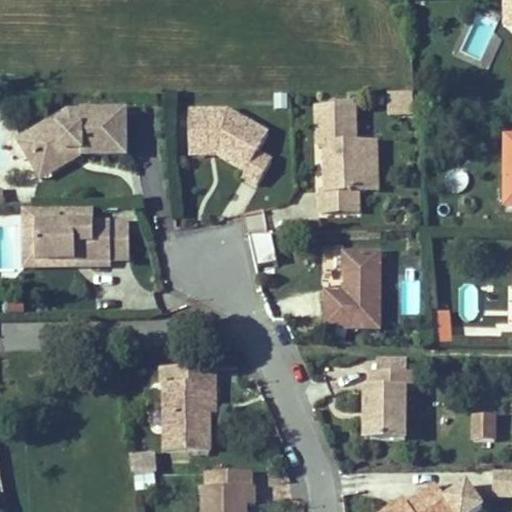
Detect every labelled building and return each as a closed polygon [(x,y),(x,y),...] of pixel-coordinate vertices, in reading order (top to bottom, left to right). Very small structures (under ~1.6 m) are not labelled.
[(413,94),(388,95),(388,115),(414,114),(413,94)] [(129,111),(73,112),(30,136),(46,166),(70,152),(82,151),(83,158),(128,157),(129,111)] [(363,111),(322,113),(323,146),(340,146),(340,155),(332,155),(333,193),(327,194),(327,216),(364,215),(363,196),(372,196),(371,147),(363,147),(363,111)] [(224,147),(221,156),(251,173),(248,179),(263,188),(276,163),(262,155),(273,135),(236,114),(193,114),(193,144),(215,143),(224,147)] [(43,180),(83,158),(82,151),(70,152),(46,166),(30,136),(23,141),(43,180)] [(192,156),(221,156),(224,147),(215,143),(193,144),(192,156)] [(383,147),(371,147),(372,196),(383,196),(383,147)] [(90,253),(90,260),(112,259),(132,259),(132,222),(40,223),(40,242),(40,260),(78,260),(78,254),(90,253)] [(40,223),(26,223),(26,243),(40,242),(40,223)] [(380,328),(382,253),(346,252),(345,290),(326,290),(325,327),(380,328)] [(402,280),(402,312),(419,312),(419,280),(402,280)] [(434,345),(451,344),(447,314),(432,315),(434,345)] [(214,386),(221,386),(222,367),(182,367),(182,386),(168,386),(168,453),(212,453),(213,414),(214,386)] [(415,394),(415,376),(371,376),(371,393),(366,394),(366,442),(406,442),(406,394),(415,394)] [(496,440),(496,414),(470,413),(470,439),(496,440)] [(132,455),(135,472),(155,472),(155,455),(132,455)] [(492,497),(511,498),(511,470),(494,469),(492,497)] [(206,488),(252,487),(252,471),(206,472),(206,488)] [(442,486),(413,507),(404,511),(403,511),(398,507),(390,511),(448,511),(456,507),(442,486)] [(248,511),(248,503),(255,504),(255,487),(252,487),(203,489),(203,511),(248,511)] [(398,507),(403,511),(404,511),(413,507),(408,500),(398,507)]
